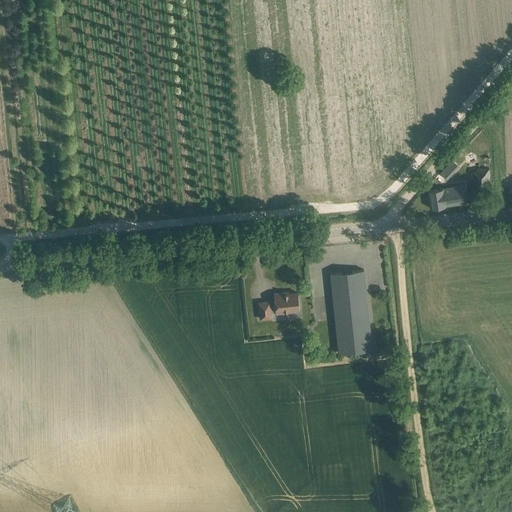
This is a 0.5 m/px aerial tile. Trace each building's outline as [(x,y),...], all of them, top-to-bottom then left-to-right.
[(466,158),(464,155),(460,151),(437,176),(441,180),(444,177),(446,180),(466,158)] [(478,195),(490,194),(489,168),(478,168),(471,173),(472,194),(478,194),(478,195)] [(431,207),(446,205),(467,202),(464,184),(428,190),(431,207)] [(372,349),(364,269),(330,273),(339,352),(372,349)] [(298,292),(289,293),(284,294),(283,292),(274,293),(275,304),(270,304),(270,301),(259,302),(261,318),(272,317),(271,312),(276,312),(276,313),(292,311),(291,309),(300,308),(298,292)]
